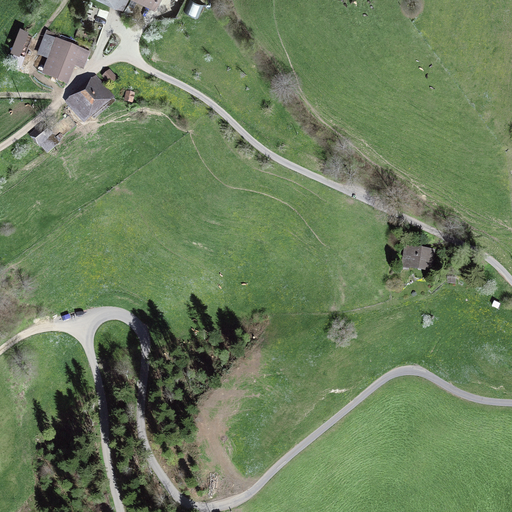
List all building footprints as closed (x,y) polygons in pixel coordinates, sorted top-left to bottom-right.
[(208,3),(203,0),(185,0),(176,17),(195,27),(208,3)] [(21,33),(13,55),(15,56),(19,57),(27,35),(21,33)] [(87,54),(46,37),(39,54),(50,58),(45,73),(66,82),(73,65),(81,68),(87,54)] [(108,73),(103,78),(110,85),(115,80),(108,73)] [(109,96),(97,82),(69,106),(81,120),(109,96)] [(42,127),(32,136),(46,153),(57,143),(42,127)] [(411,255),(409,266),(430,268),(432,252),(405,249),(405,255),(411,255)]
